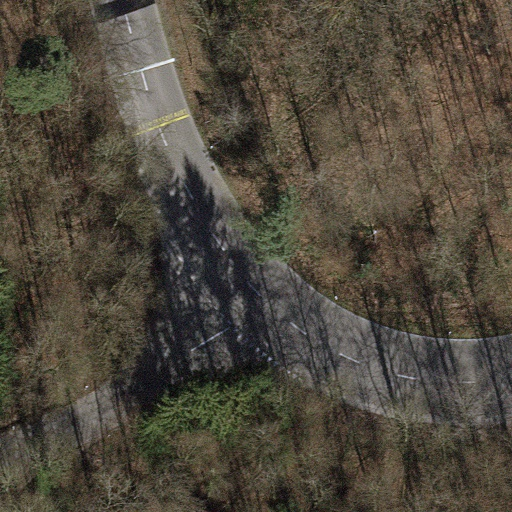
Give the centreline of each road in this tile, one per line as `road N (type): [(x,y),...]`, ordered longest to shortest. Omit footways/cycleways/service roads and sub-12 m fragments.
road 1 (residential): [(136,0),(269,307)]
road 2 (tertiary): [(0,469),(269,307)]
road 3 (tertiary): [(269,307),(389,365),(511,362)]
